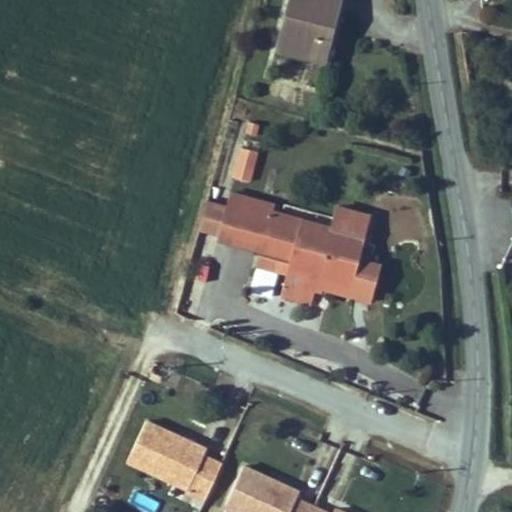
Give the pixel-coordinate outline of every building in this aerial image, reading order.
[(322,64),(341,0),(293,0),(278,51),(322,64)] [(274,154),(260,148),(249,178),(265,183),(274,154)] [(290,210),(244,193),(229,236),(269,251),(267,257),(296,267),(359,290),(375,244),(364,239),(371,218),(349,211),(342,232),(289,214),(290,210)] [(383,223),(371,218),(364,239),(375,244),(383,223)] [(292,277),(296,267),(267,257),(263,267),(292,277)] [(359,290),(296,267),(292,277),(284,298),(313,308),(317,297),(326,302),(330,293),(354,303),(359,290)] [(212,492),(226,457),(206,450),(209,442),(154,420),(137,460),(193,482),(192,484),(212,492)] [(230,507),(243,511),(358,511),(341,505),(338,511),(336,511),(300,497),(303,490),(246,466),(230,507)]
